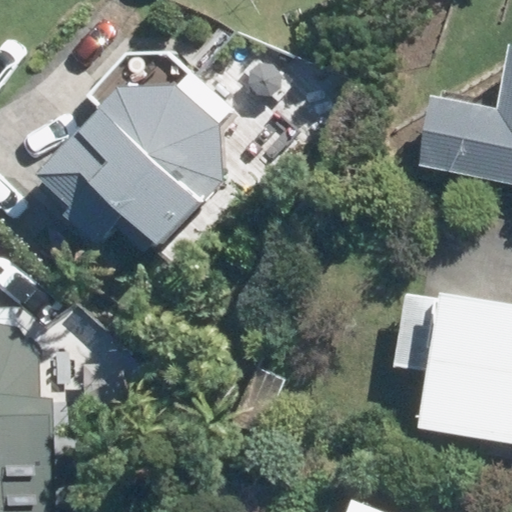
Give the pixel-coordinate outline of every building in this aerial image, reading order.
[(240,121),(257,105),(220,67),(213,73),(194,53),(153,52),(109,93),(129,113),(67,171),(71,174),(57,187),(111,244),(137,221),(164,251),(187,229),(194,237),(237,196),(230,190),(238,183),(240,121)] [(511,99),(479,91),(463,155),(511,167),(511,99)] [(461,312),(459,312),(454,358),(441,356),(446,311),(415,306),(405,371),(448,377),(448,382),(438,438),(511,448),(511,310),(467,304),(461,302),(461,312)] [(0,511),(85,511),(83,412),(71,413),(70,396),(61,396),(60,363),(39,329),(11,319),(0,322),(0,511)] [(268,367),(248,418),(278,430),(300,381),(268,367)]
